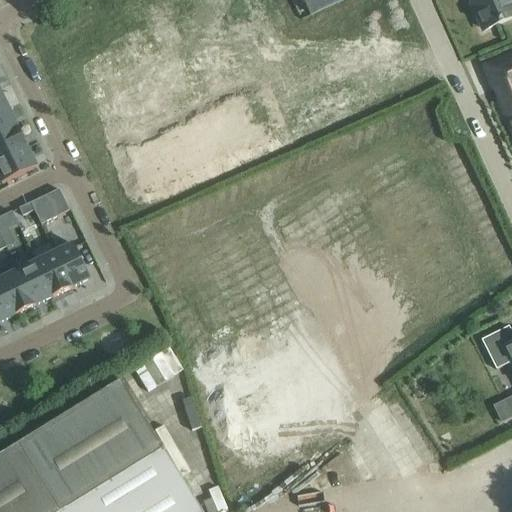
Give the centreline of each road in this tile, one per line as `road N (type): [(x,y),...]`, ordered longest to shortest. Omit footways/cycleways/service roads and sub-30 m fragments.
road 1 (residential): [(0,23),(127,293),(0,356)]
road 2 (unclassified): [(511,198),(419,0)]
